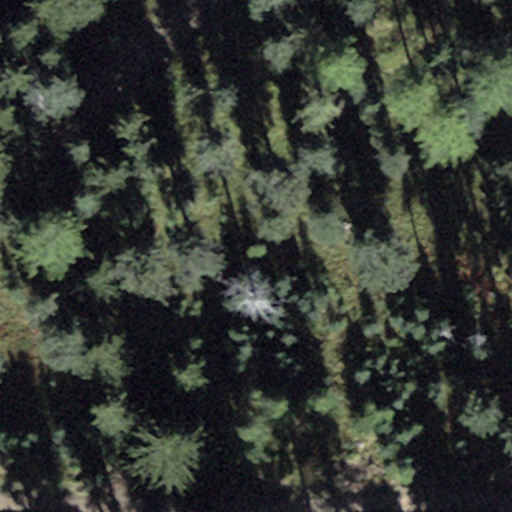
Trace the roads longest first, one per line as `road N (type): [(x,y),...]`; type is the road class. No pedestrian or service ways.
road 1 (track): [(166,511),(430,496),(511,502)]
road 2 (track): [(209,0),(0,196)]
road 3 (track): [(0,504),(140,511)]
